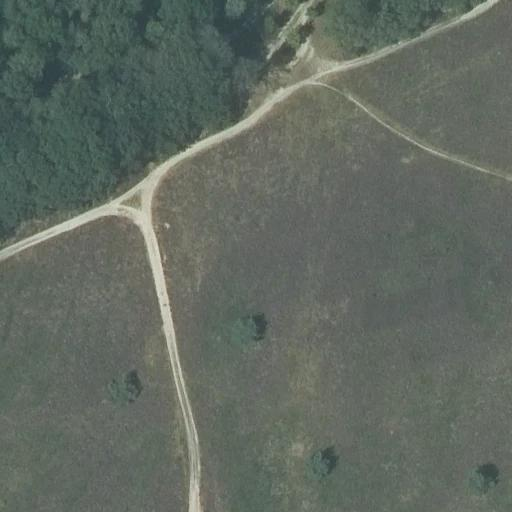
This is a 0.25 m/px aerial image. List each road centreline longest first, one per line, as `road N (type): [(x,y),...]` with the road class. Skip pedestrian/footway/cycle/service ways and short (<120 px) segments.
road 1 (track): [(156,173),(146,215),(190,456),(192,511)]
road 2 (track): [(0,155),(191,66),(269,0)]
road 3 (track): [(259,67),(0,184)]
road 4 (track): [(511,180),(434,153),(309,79)]
road 5 (track): [(489,0),(309,79)]
road 6 (track): [(309,79),(156,173)]
road 7 (track): [(156,173),(120,202),(0,256)]
